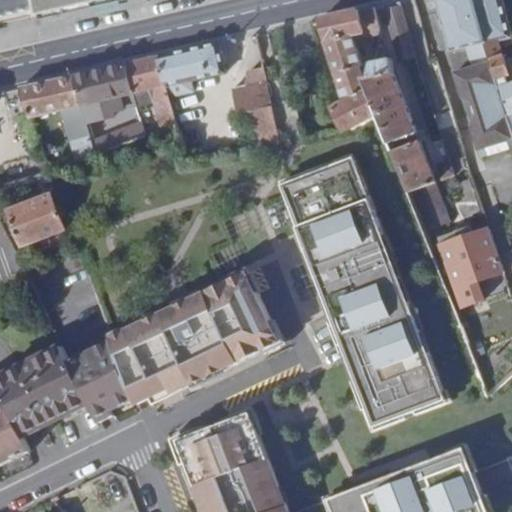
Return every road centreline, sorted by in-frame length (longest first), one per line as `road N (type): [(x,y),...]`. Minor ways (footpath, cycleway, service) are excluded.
road 1 (secondary): [(0,69),(300,0)]
road 2 (residential): [(130,442),(0,501)]
